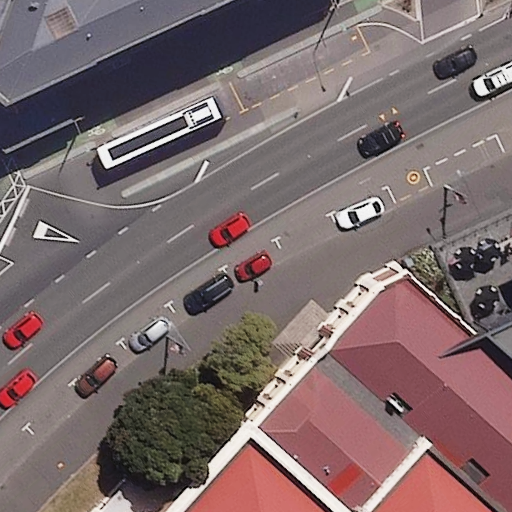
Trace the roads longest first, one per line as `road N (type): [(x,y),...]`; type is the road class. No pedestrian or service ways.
road 1 (trunk): [(461,71),(136,252)]
road 2 (trunk): [(136,252),(0,355)]
road 3 (trunk): [(136,252),(0,212)]
